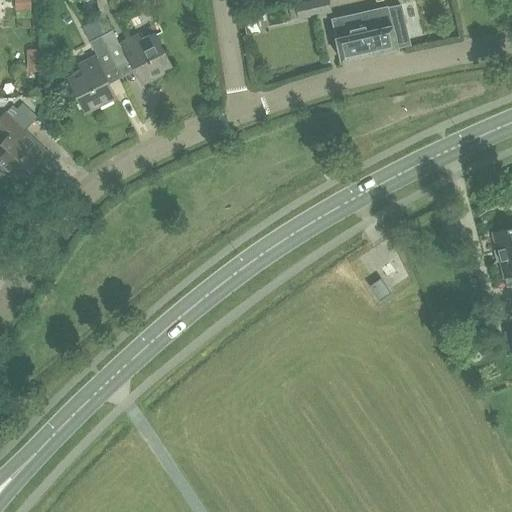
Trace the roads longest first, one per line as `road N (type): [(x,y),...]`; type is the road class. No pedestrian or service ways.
road 1 (primary): [(87,400),(178,317),(285,238),(511,122)]
road 2 (residential): [(238,115),(105,177),(63,217),(0,319)]
road 3 (residential): [(511,48),(346,77),(238,115)]
